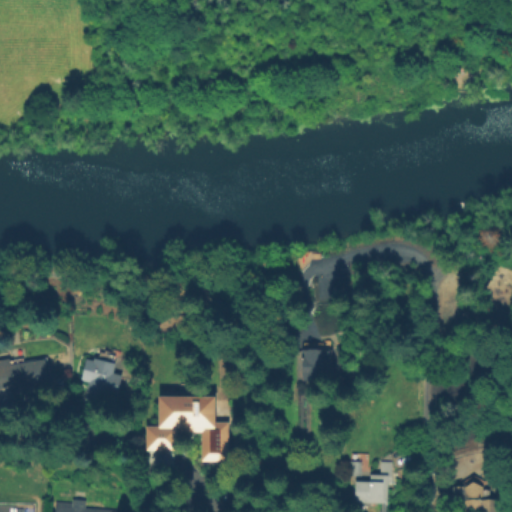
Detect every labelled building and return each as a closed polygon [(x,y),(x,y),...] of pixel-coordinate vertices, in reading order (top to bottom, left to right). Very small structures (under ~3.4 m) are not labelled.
[(305,379),(304,344),(323,344),(323,345),(330,345),(330,379),(305,379)] [(84,404),(90,381),(81,379),(86,359),(94,361),(95,358),(97,359),(100,349),(118,354),(113,373),(123,376),(117,397),(105,394),(101,409),(84,404)] [(0,390),(0,359),(10,358),(11,365),(44,360),(48,383),(0,390)] [(217,390),(216,423),(231,423),(231,442),(208,442),(208,423),(175,422),(175,447),(146,447),(146,422),(159,422),(159,389),(217,390)] [(351,475),(351,463),(362,462),(362,475),(351,475)] [(356,501),(357,481),(370,481),(370,474),(380,474),(381,462),(392,462),(392,482),(388,482),(388,502),(356,501)] [(452,510),(452,487),(484,487),(484,499),(500,499),(500,511),(475,511),(475,510),(452,510)] [(55,511),(56,502),(72,504),(73,500),(86,501),(85,508),(107,510),(106,511),(55,511)]
